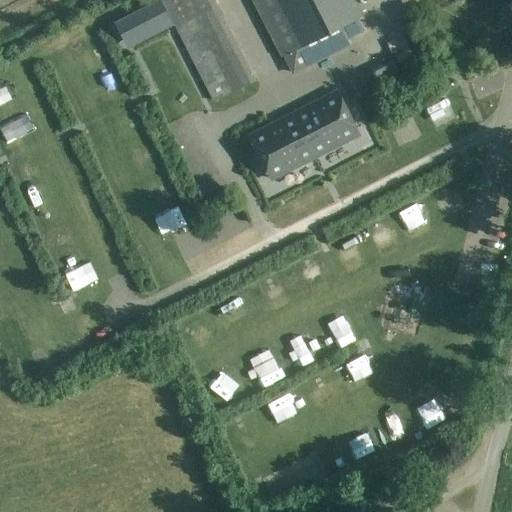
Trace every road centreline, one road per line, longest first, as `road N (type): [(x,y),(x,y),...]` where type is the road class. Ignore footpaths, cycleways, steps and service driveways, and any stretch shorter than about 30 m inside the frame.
road 1 (unknown): [(229,0),(266,79),(299,90),(340,82),(369,60),(374,0)]
road 2 (unclassified): [(479,511),(511,380)]
